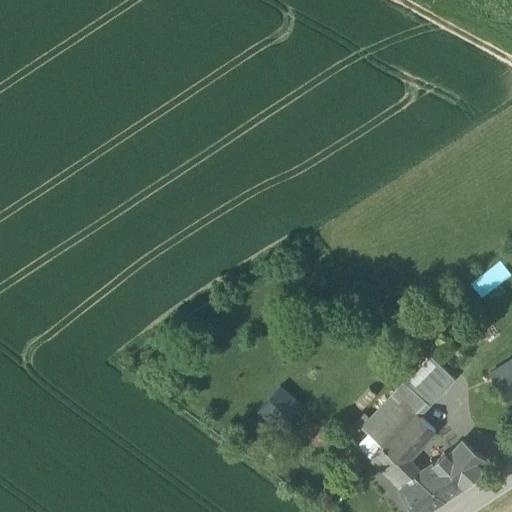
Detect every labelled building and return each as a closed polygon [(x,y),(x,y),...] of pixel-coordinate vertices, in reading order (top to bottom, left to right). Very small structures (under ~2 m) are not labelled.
[(470,278),(477,292),(510,276),(503,262),(470,278)] [(432,358),(406,384),(425,401),(428,404),(454,379),(432,358)] [(511,374),(496,384),(504,398),(511,393),(511,374)] [(406,384),(363,429),(382,446),(414,410),(415,411),(425,401),(406,384)] [(279,386),(258,410),(277,428),(300,404),(279,386)] [(414,410),(382,446),(402,466),(435,430),(415,411),(414,410)] [(344,432),(326,448),(341,465),(359,449),(344,432)] [(418,477),(442,497),(460,486),(485,460),(462,440),(447,455),(443,452),(418,477)] [(414,511),(418,511),(442,497),(418,477),(413,476),(402,466),(382,446),(370,459),(400,486),(414,511)]
